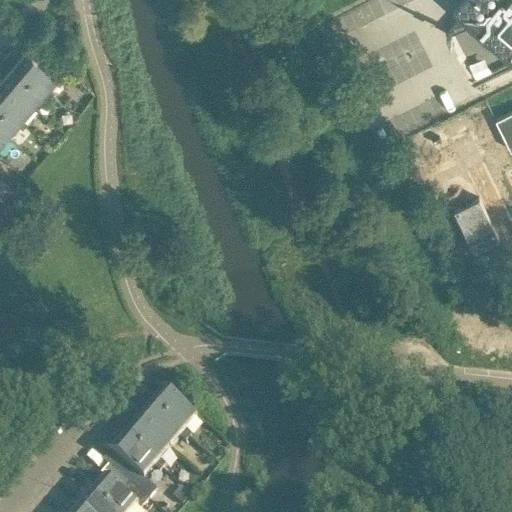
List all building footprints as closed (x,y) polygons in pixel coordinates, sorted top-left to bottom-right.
[(511,0),(458,0),(453,6),(460,13),(446,29),(446,31),(446,33),(447,33),(448,33),(450,33),(471,23),(511,59),(511,0)] [(60,74),(33,51),(18,38),(17,39),(27,47),(20,57),(11,49),(6,55),(52,95),(55,91),(50,87),(60,74)] [(49,98),(52,95),(6,55),(1,61),(10,68),(2,78),(34,105),(44,94),(49,98)] [(24,117),(34,105),(2,78),(0,79),(0,102),(26,125),(29,122),(24,117)] [(23,128),(26,125),(0,102),(0,129),(8,136),(18,124),(23,128)] [(511,148),(511,110),(496,118),(511,149),(511,148)] [(426,150),(439,177),(464,165),(451,138),(426,150)] [(455,209),(469,239),(475,250),(499,238),(479,197),(455,209)] [(197,419),(170,396),(155,383),(154,384),(164,393),(157,402),(148,395),(143,401),(189,440),(192,436),(187,432),(197,419)] [(186,443),(189,440),(143,401),(138,406),(147,413),(139,423),(171,451),(181,439),(186,443)] [(161,462),(171,451),(139,423),(131,433),(122,425),(117,431),(163,470),(166,467),(161,462)] [(163,470),(117,431),(112,436),(121,444),(113,453),(103,444),(102,445),(138,475),(130,485),(149,501),(158,492),(145,481),(155,469),(160,474),(163,470)] [(149,501),(130,485),(122,494),(96,471),(95,472),(106,481),(93,496),(111,511),(133,511),(138,508),(141,511),(149,501)] [(80,511),(111,511),(93,496),(80,511)]
